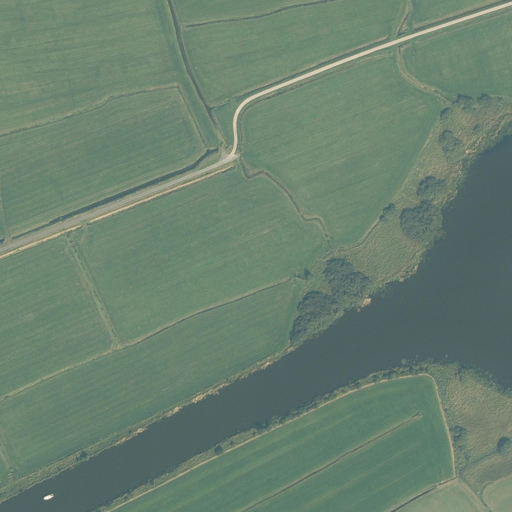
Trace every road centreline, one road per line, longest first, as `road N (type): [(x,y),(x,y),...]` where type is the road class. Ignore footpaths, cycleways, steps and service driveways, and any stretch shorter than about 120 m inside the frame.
road 1 (track): [(231,157),(235,114),(249,99),(511,3)]
road 2 (unclassified): [(0,250),(231,157)]
